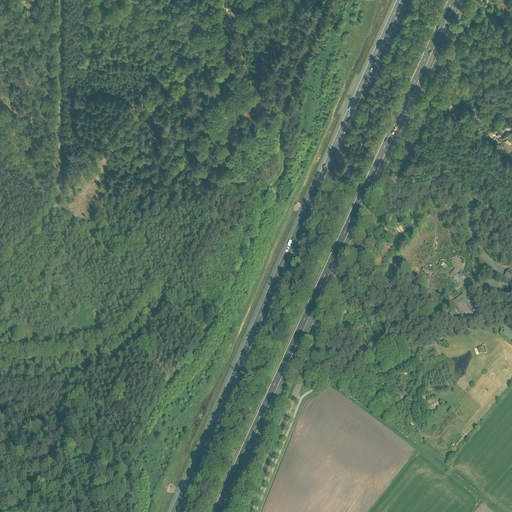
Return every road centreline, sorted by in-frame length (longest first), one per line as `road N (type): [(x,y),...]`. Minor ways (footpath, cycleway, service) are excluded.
road 1 (motorway): [(215,511),(451,0)]
road 2 (motorway): [(400,0),(173,511)]
road 3 (secondary): [(248,511),(475,0)]
road 4 (track): [(58,199),(61,0)]
road 5 (track): [(451,470),(334,382),(304,374)]
